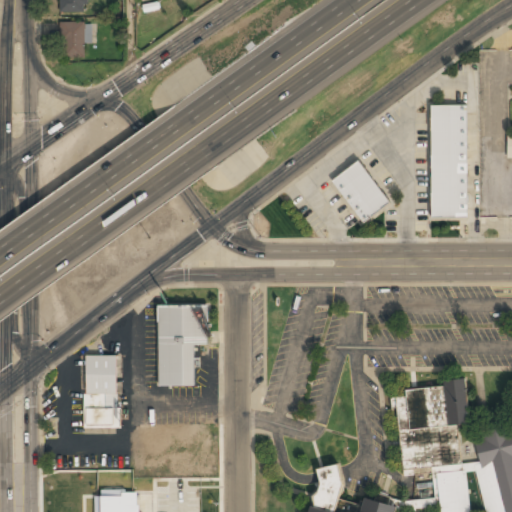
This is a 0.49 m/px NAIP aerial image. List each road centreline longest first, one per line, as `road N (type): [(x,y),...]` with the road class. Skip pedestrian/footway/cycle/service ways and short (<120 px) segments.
road 1 (secondary): [(0,391),(511,9)]
road 2 (tertiary): [(156,279),(463,263)]
road 3 (secondary): [(252,0),(0,162)]
road 4 (motorway): [(204,160),(417,0)]
road 5 (tertiary): [(463,263),(270,251),(228,242),(217,231)]
road 6 (motorway): [(0,307),(204,160)]
road 7 (motorway): [(194,118),(0,258)]
road 8 (residential): [(237,511),(237,276)]
road 9 (tertiary): [(17,149),(18,378)]
road 10 (motorway): [(359,0),(194,118)]
road 11 (tertiary): [(217,231),(131,116),(89,103)]
road 12 (tertiary): [(16,0),(17,149)]
road 13 (tertiary): [(18,378),(17,511)]
